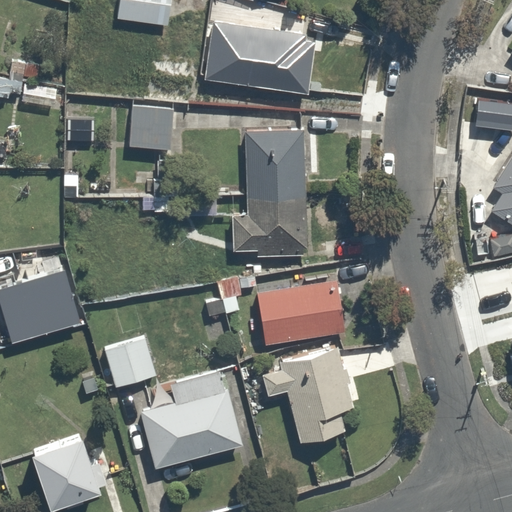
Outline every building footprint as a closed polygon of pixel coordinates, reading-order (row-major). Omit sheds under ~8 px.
[(95,0),(94,10),(164,18),(166,0),(95,0)] [(310,26),(203,14),(196,73),(252,80),(251,89),(267,91),(268,81),(303,85),(310,26)] [(511,38),(500,57),(511,64),(511,38)] [(168,123),(203,125),(205,102),(127,97),(124,137),(167,140),(168,123)] [(300,121),(240,121),(240,204),(240,208),(230,208),(230,243),(240,243),(240,249),(299,249),(300,121)] [(511,222),(511,155),(494,187),(502,192),(492,211),(511,222)] [(41,223),(20,225),(24,265),(44,263),(41,223)] [(246,268),(211,273),(214,296),(250,291),(258,335),(339,321),(329,263),(247,277),(246,268)] [(123,337),(99,343),(109,381),(153,369),(143,331),(134,297),(114,303),(123,337)] [(324,338),(274,349),(253,353),(263,399),(284,394),(292,432),(342,421),(337,400),(350,397),(337,335),(324,338)] [(170,392),(136,402),(152,460),(242,434),(220,361),(166,376),(170,392)] [(70,423),(22,438),(41,498),(89,482),(102,478),(95,455),(82,459),(70,423)]
